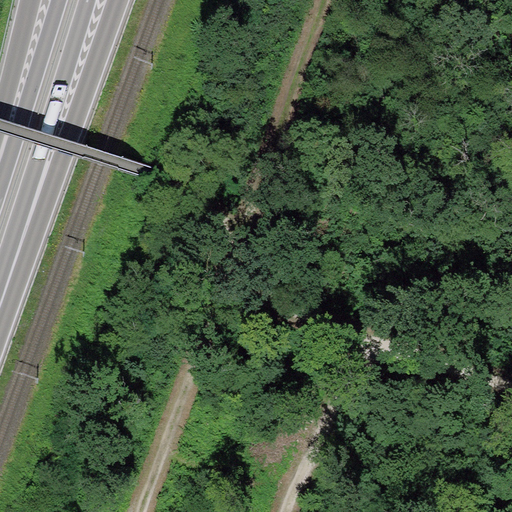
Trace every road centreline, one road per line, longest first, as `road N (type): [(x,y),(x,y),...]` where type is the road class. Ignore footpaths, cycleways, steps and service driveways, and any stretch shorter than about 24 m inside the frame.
road 1 (track): [(163,178),(238,240),(238,290),(511,387)]
road 2 (motorway): [(0,310),(115,0)]
road 3 (motorway): [(0,309),(88,0)]
road 4 (track): [(238,240),(323,0)]
road 5 (track): [(238,290),(201,326),(141,511)]
road 6 (track): [(288,511),(360,339)]
road 7 (motorway): [(56,0),(0,166)]
road 8 (track): [(163,178),(0,126)]
road 9 (motorway): [(30,0),(0,128)]
